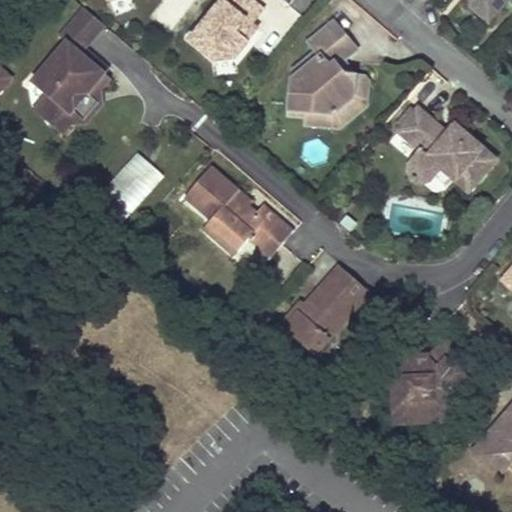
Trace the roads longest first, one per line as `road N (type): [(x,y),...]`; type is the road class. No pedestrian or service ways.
road 1 (residential): [(207,126),(360,262),(385,274),(426,277),(462,266),(511,213)]
road 2 (residential): [(371,511),(296,455),(265,450),(231,462),(181,511)]
road 3 (residential): [(511,114),(374,0)]
